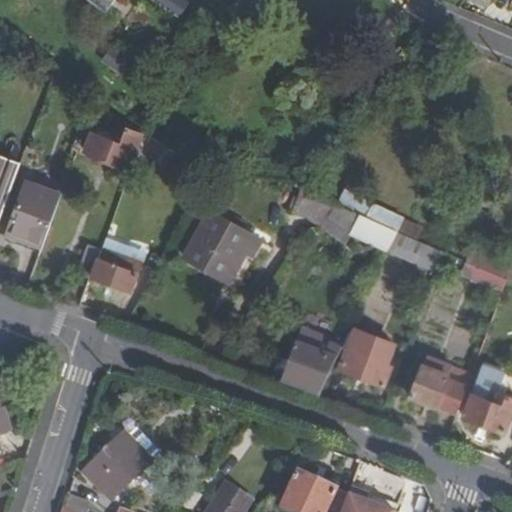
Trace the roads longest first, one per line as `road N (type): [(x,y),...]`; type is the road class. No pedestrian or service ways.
road 1 (residential): [(91,335),(466,473)]
road 2 (residential): [(36,511),(91,335)]
